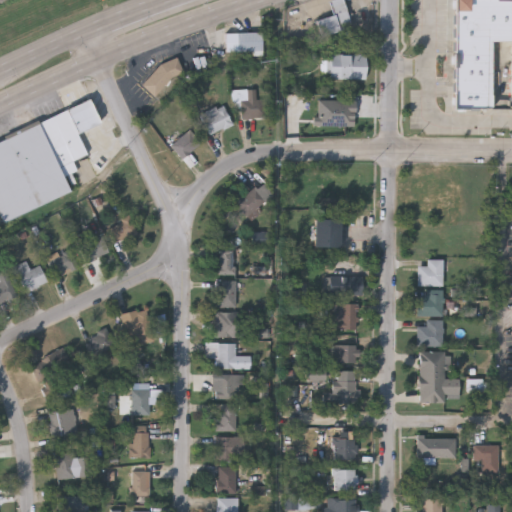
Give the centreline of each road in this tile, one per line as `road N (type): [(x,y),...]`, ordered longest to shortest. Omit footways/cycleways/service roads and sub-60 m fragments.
road 1 (residential): [(392,0),(388,511)]
road 2 (residential): [(89,35),(156,182),(181,216),(184,511)]
road 3 (residential): [(511,152),(267,152),(235,160),(181,216)]
road 4 (secondary): [(0,111),(258,0)]
road 5 (residential): [(511,420),(304,422)]
road 6 (residential): [(177,253),(0,344)]
road 7 (secondary): [(181,0),(0,77)]
road 8 (residential): [(0,373),(23,442),(28,511)]
